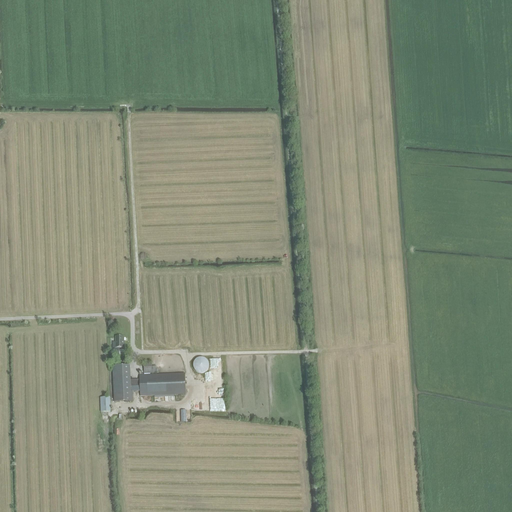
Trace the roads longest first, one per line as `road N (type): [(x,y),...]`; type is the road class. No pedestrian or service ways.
road 1 (track): [(278,0),(319,511)]
road 2 (track): [(128,105),(138,307),(130,315)]
road 3 (track): [(133,350),(319,350)]
